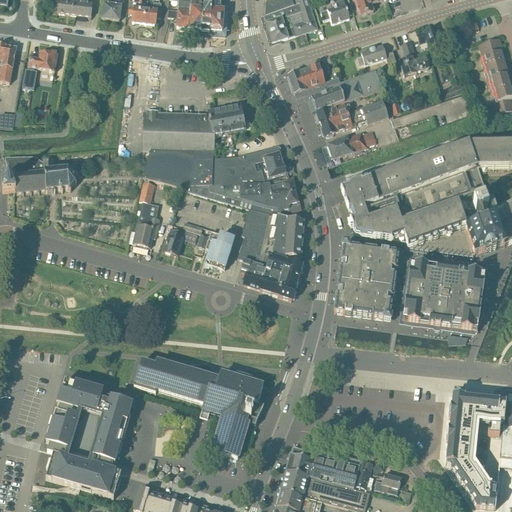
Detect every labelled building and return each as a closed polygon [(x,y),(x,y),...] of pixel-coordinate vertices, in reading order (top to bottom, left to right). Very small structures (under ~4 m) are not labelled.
[(0,0),(0,8),(7,9),(8,0),(0,0)] [(85,0),(79,0),(79,3),(70,2),(70,4),(59,2),(59,4),(56,4),(55,10),(58,10),(57,16),(76,18),(78,5),(84,6),(84,1),(85,1),(85,0)] [(78,5),(76,18),(87,20),(91,20),(92,16),(93,7),(91,7),(91,0),(85,0),(85,1),(84,1),(84,6),(78,5)] [(101,21),(119,24),(122,8),(120,8),(121,1),(117,0),(105,0),(105,5),(103,5),(101,21)] [(130,3),(128,16),(133,17),(132,25),(155,29),(156,20),(161,21),(162,13),(160,13),(161,5),(154,4),(153,7),(152,7),(141,6),(142,0),(130,0),(130,3)] [(189,0),(181,0),(181,1),(179,1),(176,29),(190,31),(192,2),(189,1),(189,0)] [(190,31),(190,32),(205,33),(206,23),(205,23),(206,9),(204,9),(204,0),(196,0),(196,2),(192,2),(190,31)] [(204,0),(204,9),(206,9),(205,23),(206,23),(205,33),(207,33),(211,34),(210,38),(225,39),(226,35),(228,15),(223,14),(220,13),(220,12),(220,0),(204,0)] [(263,0),(265,0),(265,1),(266,1),(265,15),(266,15),(266,16),(294,6),(291,0),(263,0)] [(264,18),(263,18),(265,25),(272,46),(288,41),(294,39),(294,40),(296,39),(295,38),(317,31),(306,0),(294,0),(297,6),(265,18),(264,18)] [(352,0),(359,19),(373,14),(370,6),(387,0),(386,0),(352,0)] [(323,23),(330,21),(332,27),(349,21),(343,1),(334,4),(336,9),(320,14),(323,23)] [(420,47),(427,45),(428,50),(441,45),(436,30),(423,35),(417,37),(420,47)] [(452,43),(456,55),(468,51),(464,39),(452,43)] [(499,42),(478,48),(478,49),(479,54),(481,59),(479,60),(480,61),(486,82),(489,89),(490,94),(491,96),(497,118),(511,113),(511,109),(510,102),(511,101),(511,91),(509,83),(511,82),(508,70),(506,71),(502,60),(504,59),(499,42)] [(403,46),(407,58),(414,56),(410,44),(403,46)] [(0,85),(10,87),(13,71),(17,51),(0,47),(0,85)] [(365,68),(386,62),(388,68),(396,66),(393,54),(385,57),(382,48),(375,51),(375,50),(369,52),(369,53),(360,55),(362,59),(357,61),(360,69),(364,67),(365,68)] [(26,73),(23,90),(34,92),(36,81),(53,85),(55,76),(58,58),(56,58),(56,56),(51,55),(51,57),(46,56),(46,55),(43,54),(42,55),(41,55),(40,62),(30,61),(28,71),(28,73),(26,73)] [(412,61),(399,65),(404,80),(417,76),(417,75),(429,72),(426,61),(414,65),(412,61)] [(289,81),(288,83),(289,87),(297,84),(298,85),(302,85),(302,87),(309,85),(309,83),(318,80),(317,78),(321,76),(318,67),(293,77),(288,78),(289,81)] [(312,102),(310,105),(313,106),(314,109),(313,111),(315,113),(316,114),(344,105),(361,99),(362,101),(382,94),(375,73),(347,83),(348,88),(339,91),(311,101),(312,102)] [(295,97),(294,97),(296,103),(307,99),(311,101),(339,91),(348,88),(347,83),(340,85),(338,81),(325,86),(304,93),(295,97)] [(294,94),(295,97),(304,93),(302,87),(302,85),(298,85),(297,84),(289,87),(291,93),(294,94)] [(461,87),(440,94),(443,102),(464,95),(461,87)] [(319,125),(322,132),(321,132),(323,138),(324,138),(325,140),(335,136),(335,135),(344,132),(345,135),(349,133),(348,131),(351,129),(356,127),(356,126),(365,123),(367,129),(388,121),(382,105),(352,116),(349,107),(344,109),(344,108),(327,114),(327,113),(316,117),(317,119),(316,119),(318,125),(319,125)] [(393,117),(401,115),(398,105),(391,107),(393,117)] [(148,161),(142,180),(186,192),(187,188),(194,160),(213,160),(213,155),(214,155),(214,140),(245,133),(243,125),(240,109),(214,115),(209,116),(209,117),(206,117),(156,116),(156,113),(149,113),(149,115),(144,115),(144,153),(150,153),(149,155),(148,160),(148,161)] [(15,117),(13,128),(22,129),(24,115),(16,114),(15,117)] [(0,119),(0,120),(0,130),(13,132),(13,128),(15,117),(1,115),(0,119)] [(328,148),(321,150),(326,164),(352,155),(353,155),(366,151),(365,149),(372,147),(376,146),(372,134),(362,138),(361,136),(347,141),(328,148)] [(511,145),(474,146),(469,147),(503,249),(504,249),(511,245),(511,244),(511,145)] [(342,190),(340,191),(340,192),(344,202),(344,203),(349,216),(351,215),(353,220),(349,222),(355,239),(359,239),(414,247),(413,252),(473,260),(473,258),(474,258),(474,259),(503,249),(469,147),(468,146),(453,151),(445,154),(432,159),(368,181),(369,181),(349,188),(346,189),(342,190)] [(209,188),(226,188),(240,188),(240,187),(256,187),(261,187),(261,188),(270,187),(271,190),(293,184),(292,180),(288,181),(286,177),(288,176),(288,174),(287,170),(285,168),(285,169),(285,168),(281,157),(280,153),(281,153),(280,150),(278,149),(276,149),(261,153),(235,160),(226,160),(213,160),(194,160),(187,188),(196,188),(209,188)] [(13,181),(1,182),(2,195),(14,194),(14,197),(68,192),(75,187),(74,177),(68,173),(54,174),(53,162),(51,160),(46,160),(44,162),(44,165),(35,162),(8,163),(10,173),(13,178),(13,181)] [(261,187),(256,187),(257,192),(261,192),(261,200),(264,200),(264,202),(296,195),(293,184),(271,190),(270,187),(261,188),(261,187)] [(142,205),(150,207),(155,187),(143,185),(139,204),(142,205)] [(222,199),(221,204),(248,212),(250,213),(252,207),(260,209),(275,213),(281,211),(281,213),(291,211),(292,215),(300,213),(296,195),(264,202),(264,200),(261,200),(261,192),(257,192),(256,187),(240,187),(240,188),(226,188),(222,199)] [(186,192),(185,193),(221,204),(222,199),(226,188),(209,188),(196,188),(187,188),(186,192)] [(138,225),(137,228),(154,231),(152,241),(155,242),(160,222),(156,221),(159,209),(159,208),(150,207),(142,205),(138,225)] [(244,240),(238,261),(243,263),(240,272),(247,274),(243,287),(278,298),(277,299),(292,303),(302,268),(300,268),(304,224),(273,218),(250,213),(248,212),(240,239),(244,240)] [(183,231),(201,237),(203,230),(185,225),(183,231)] [(133,247),(150,251),(152,241),(154,231),(137,228),(133,247)] [(164,236),(169,237),(163,254),(178,259),(185,236),(171,232),(171,230),(167,228),(164,236)] [(210,240),(206,252),(205,253),(210,255),(209,257),(208,256),(205,264),(207,268),(222,273),(225,272),(232,251),(235,242),(212,235),(210,240)] [(196,249),(206,252),(210,240),(200,237),(196,249)] [(337,292),(334,315),(344,316),(344,317),(352,318),(352,317),(372,320),(372,321),(372,320),(384,322),(384,320),(389,320),(398,257),(388,256),(389,255),(381,254),(360,252),(361,251),(360,251),(360,252),(348,250),(348,252),(343,251),(338,286),(341,286),(340,292),(337,292)] [(410,267),(402,324),(434,329),(440,330),(440,329),(477,334),(485,277),(410,267)] [(141,364),(134,389),(138,390),(156,395),(157,392),(204,406),(202,413),(202,414),(201,416),(208,418),(209,417),(209,415),(219,418),(223,419),(212,454),(241,462),(250,428),(254,429),(255,430),(256,426),(256,425),(257,424),(257,423),(257,422),(259,419),(261,415),(262,414),(262,413),(263,412),(263,409),(261,409),(257,407),(263,389),(261,388),(261,386),(260,385),(259,385),(258,384),(257,384),(256,383),(254,382),(253,381),(252,381),(250,380),(249,380),(247,379),(245,378),(244,378),(243,378),(242,377),(241,377),(240,377),(239,377),(239,376),(237,376),(236,376),(234,380),(220,376),(214,374),(212,378),(212,381),(211,381),(176,370),(162,366),(156,364),(155,368),(141,364)] [(53,456),(46,482),(66,488),(67,488),(81,492),(113,502),(113,501),(121,477),(109,473),(111,465),(115,466),(132,408),(107,401),(107,402),(100,400),(102,394),(65,383),(64,383),(57,408),(59,409),(57,415),(55,415),(46,445),(46,446),(50,447),(48,455),(53,456)] [(448,444),(446,466),(476,511),(486,511),(489,489),(488,489),(475,469),(473,470),(472,468),(475,438),(501,440),(502,437),(505,405),(464,401),(464,400),(453,399),(452,410),(450,410),(449,421),(450,421),(449,432),(448,432),(447,444),(448,444)] [(511,406),(505,405),(502,437),(511,437),(511,406)] [(291,455),(286,474),(338,488),(345,462),(340,460),(341,458),(314,451),(313,455),(294,450),(293,455),(291,455)] [(345,462),(338,488),(370,496),(371,490),(367,489),(373,467),(369,466),(346,460),(345,462)] [(281,494),(281,495),(294,498),(322,505),(348,511),(350,511),(365,511),(370,496),(338,488),(286,474),(281,494)] [(385,477),(382,485),(376,483),(374,492),(397,498),(398,492),(399,492),(402,481),(385,477)] [(133,511),(213,511),(198,508),(196,505),(193,506),(190,505),(188,502),(187,503),(184,503),(183,501),(179,500),(176,502),(174,499),(165,496),(162,498),(159,492),(146,489),(140,491),(135,508),(133,511)] [(411,495),(405,493),(402,504),(408,506),(411,495)] [(281,495),(277,509),(288,511),(320,511),(322,505),(294,498),(281,495)]
